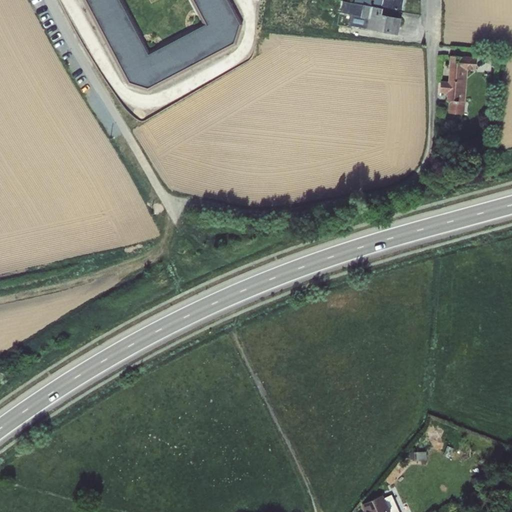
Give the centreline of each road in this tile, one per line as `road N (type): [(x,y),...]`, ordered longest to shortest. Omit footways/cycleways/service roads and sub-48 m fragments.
road 1 (residential): [(49,0),(164,200),(256,214),(385,193),(420,173),(430,140),(434,0)]
road 2 (trunk): [(511,205),(308,264),(195,310),(0,428)]
